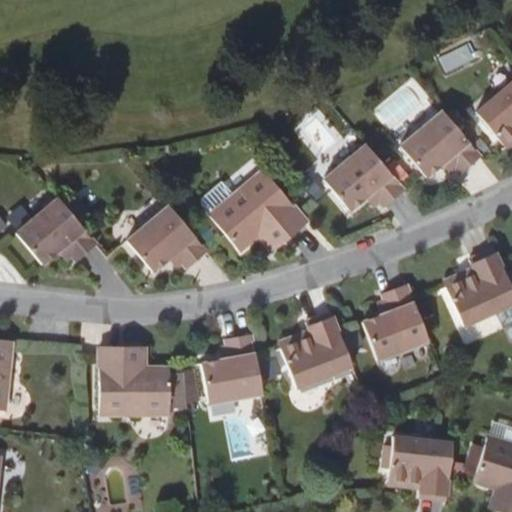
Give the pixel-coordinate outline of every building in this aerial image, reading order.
[(511,80),(474,113),(497,140),(501,144),(511,134),(511,80)] [(399,141),(431,116),(407,85),(375,110),(399,141)] [(478,155),(439,110),(398,144),(421,172),(424,176),(439,163),(446,157),(454,167),(458,172),(478,155)] [(506,150),(511,144),(511,134),(501,144),(506,150)] [(401,189),(362,143),(322,178),(330,188),(348,209),(363,196),(370,190),(378,199),(383,205),(401,189)] [(448,172),(454,167),(446,157),(439,163),(448,172)] [(238,249),(255,235),(264,227),(277,243),(304,219),(261,168),(208,213),(223,232),(238,249)] [(212,208),(232,190),(223,180),(203,198),(212,208)] [(371,206),(378,199),(370,190),(363,196),(371,206)] [(94,242),(56,197),(15,231),(41,262),(56,250),(62,244),(70,253),(74,258),(94,242)] [(204,249),(166,204),(125,239),(151,270),(165,258),(172,251),(181,261),(184,265),(204,249)] [(268,250),(277,243),(264,227),(255,235),(268,250)] [(64,259),(70,253),(62,244),(56,250),(64,259)] [(511,290),(501,266),(493,248),(469,259),(472,266),(475,274),(447,288),(464,325),(511,303),(511,290)] [(174,267),(181,261),(172,251),(165,258),(174,267)] [(443,280),(447,288),(475,274),(472,266),(443,280)] [(410,295),(406,283),(382,293),(384,299),(388,311),(381,314),(362,321),(376,358),(426,338),(410,295)] [(376,301),(381,314),(388,311),(384,299),(376,301)] [(337,331),(331,314),(306,324),(308,331),(312,339),(282,350),(296,390),(352,368),(337,331)] [(278,343),(282,350),(312,339),(308,331),(278,343)] [(254,353),(251,335),(225,340),(226,346),(228,359),(221,360),(200,365),(208,405),(261,395),(254,353)] [(12,341),(0,340),(0,410),(5,411),(12,341)] [(134,367),(134,346),(98,347),(99,414),(168,413),(168,366),(145,367),(134,367)] [(146,346),(134,346),(134,367),(145,367),(146,346)] [(218,347),(221,360),(228,359),(226,346),(218,347)] [(174,405),(197,403),(193,369),(171,372),(174,405)] [(511,424),(493,421),(491,433),(511,437),(511,424)] [(448,477),(452,442),(394,436),(389,477),(421,481),(420,489),(419,496),(446,499),(448,477)] [(473,480),(495,488),(505,491),(499,510),(507,511),(511,511),(511,443),(488,436),(473,480)] [(387,484),(420,489),(421,481),(389,477),(387,484)] [(489,506),(499,510),(505,491),(495,488),(489,506)]
